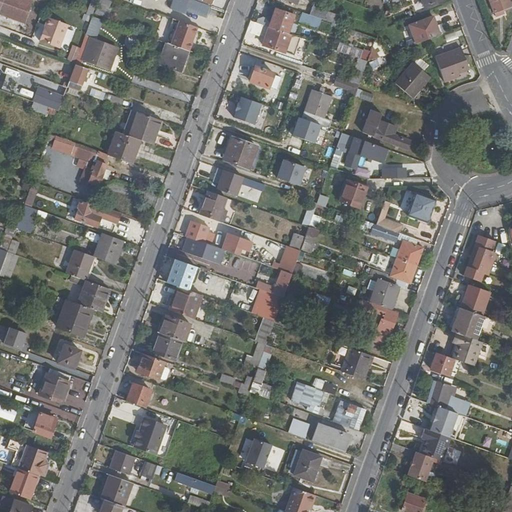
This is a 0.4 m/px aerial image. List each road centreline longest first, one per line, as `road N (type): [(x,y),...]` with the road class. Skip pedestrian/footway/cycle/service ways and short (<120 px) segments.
road 1 (residential): [(243,0),(58,511)]
road 2 (residential): [(473,192),(351,511)]
